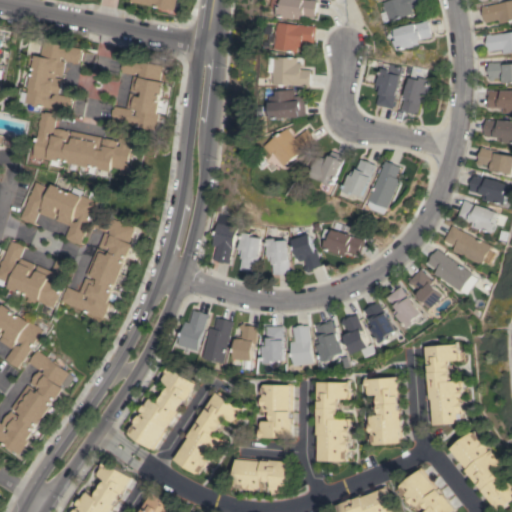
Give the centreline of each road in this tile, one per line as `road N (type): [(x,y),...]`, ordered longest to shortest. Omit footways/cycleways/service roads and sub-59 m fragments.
road 1 (tertiary): [(31,511),(114,394),(176,272),(197,188),(211,0)]
road 2 (residential): [(176,272),(226,299),(296,299),(368,278),(434,213),(457,149),(467,29),(455,0)]
road 3 (residential): [(40,499),(0,476),(3,168)]
road 4 (residential): [(204,49),(0,5)]
road 5 (residential): [(457,149),(345,123),(344,44)]
